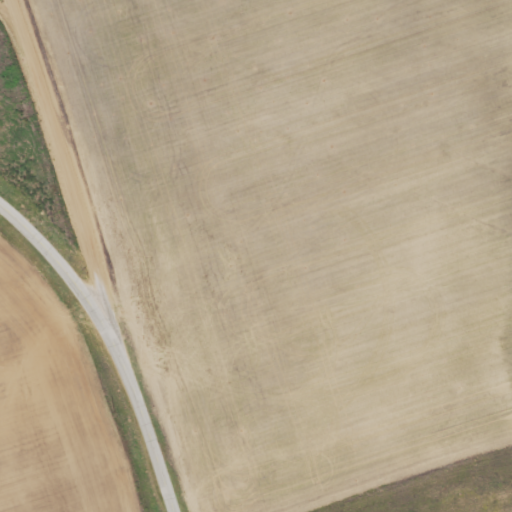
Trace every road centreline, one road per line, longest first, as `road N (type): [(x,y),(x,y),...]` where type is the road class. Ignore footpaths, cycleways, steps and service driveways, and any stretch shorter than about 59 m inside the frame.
road 1 (secondary): [(0,202),(93,309),(160,511)]
road 2 (residential): [(93,309),(99,274),(7,0)]
